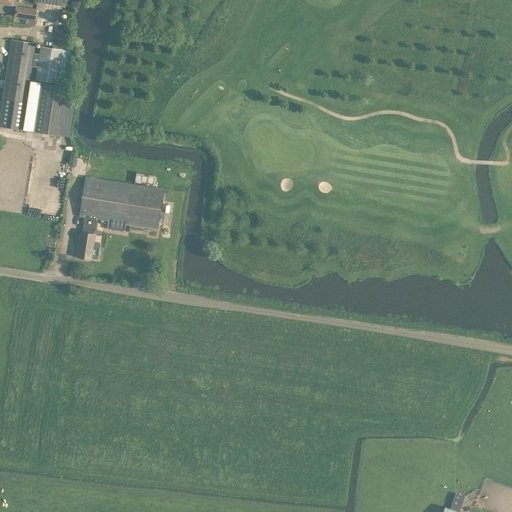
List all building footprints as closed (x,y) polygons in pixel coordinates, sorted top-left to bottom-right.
[(37,9),(26,7),(16,6),(14,15),(24,17),(35,18),(37,9)] [(57,29),(55,41),(66,43),(67,30),(57,29)] [(0,108),(0,125),(22,128),(29,84),(29,79),(35,42),(11,39),(0,108)] [(29,84),(22,128),(33,130),(33,129),(39,90),(40,81),(29,79),(29,84)] [(67,94),(47,91),(39,90),(33,129),(41,131),(61,134),(67,94)] [(85,175),(78,215),(84,216),(95,218),(108,220),(125,222),(134,224),(153,227),(157,227),(163,188),(85,175)] [(80,230),(76,256),(90,259),(95,233),(93,232),(95,218),(84,216),(82,231),(80,230)]
